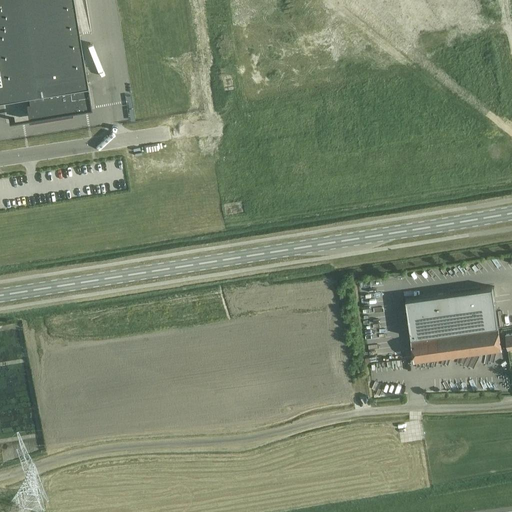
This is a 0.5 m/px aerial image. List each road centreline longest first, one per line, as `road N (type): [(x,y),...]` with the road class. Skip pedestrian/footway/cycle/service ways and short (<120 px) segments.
road 1 (unclassified): [(0,479),(107,450),(245,440),(382,411),(511,405)]
road 2 (primary): [(0,297),(511,213)]
road 3 (unclassified): [(0,160),(169,135)]
